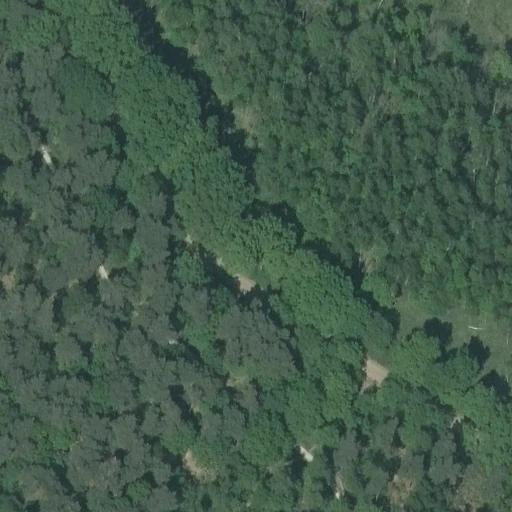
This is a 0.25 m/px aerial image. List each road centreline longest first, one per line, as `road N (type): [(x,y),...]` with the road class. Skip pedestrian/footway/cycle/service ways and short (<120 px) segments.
road 1 (track): [(404,393),(228,278),(196,247),(39,0)]
road 2 (track): [(511,463),(404,393)]
